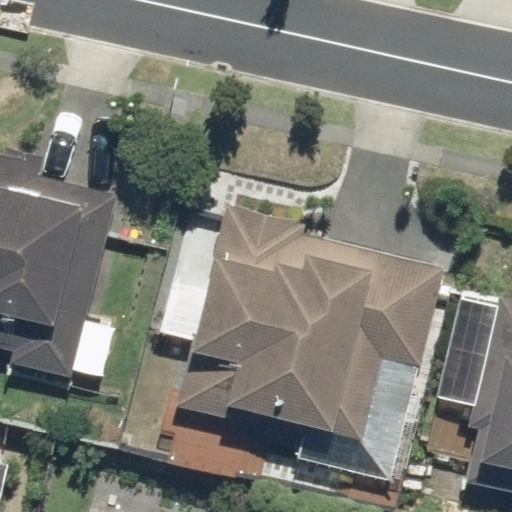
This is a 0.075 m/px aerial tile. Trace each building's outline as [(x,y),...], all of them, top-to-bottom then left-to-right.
[(85,330),(73,327),(105,216),(116,219),(124,193),(45,171),(51,152),(0,137),(0,338),(18,344),(15,356),(73,372),(85,330)] [(452,252),(225,188),(215,223),(200,219),(185,273),(169,268),(152,330),(176,337),(147,437),(233,461),(248,407),(299,421),(289,459),(386,486),(452,252)] [(511,289),(499,286),(468,406),(483,410),(469,466),(511,477),(511,289)] [(0,511),(7,511),(20,453),(0,448),(0,511)] [(155,511),(94,492),(87,511),(155,511)]
